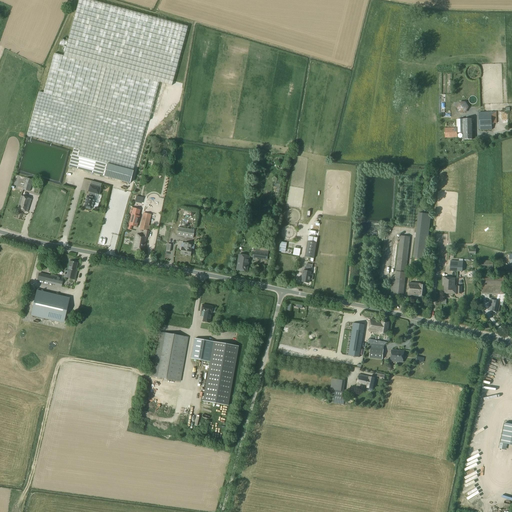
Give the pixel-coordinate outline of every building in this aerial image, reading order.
[(104,176),(112,178),(130,183),(133,171),(147,121),(149,121),(159,82),(172,86),(188,27),(112,6),(88,0),(79,0),(64,56),(54,54),(44,93),(39,92),(27,136),(74,148),(68,167),(104,176)] [(458,112),(467,112),(468,101),(458,101),(458,112)] [(497,123),(496,112),(479,113),(480,130),(492,130),(491,123),(497,123)] [(473,139),(472,120),(458,120),(458,133),(463,133),(464,140),(473,139)] [(457,128),(447,128),(447,137),(457,137),(457,128)] [(33,180),(27,178),(23,189),(30,191),(33,180)] [(101,188),(100,188),(101,184),(91,181),(88,192),(91,192),(89,197),(87,196),(84,207),(86,207),(86,208),(90,209),(92,209),(93,207),(94,208),(95,203),(94,203),(95,198),(96,194),(99,195),(101,188)] [(32,199),(21,195),(17,209),(28,212),(32,199)] [(140,210),(131,208),(129,215),(131,215),(127,229),(131,230),(132,226),(137,227),(140,217),(138,216),(140,210)] [(151,215),(143,213),(139,229),(145,230),(144,236),(136,235),(134,249),(144,251),(146,237),(148,237),(149,231),(150,226),(148,226),(151,215)] [(413,258),(426,260),(431,214),(419,213),(413,258)] [(195,230),(178,227),(177,236),(193,239),(195,230)] [(317,238),(308,236),(305,257),(313,259),(317,238)] [(403,298),(410,237),(400,236),(395,281),(392,281),(391,297),(403,298)] [(191,245),(184,243),(184,248),(182,248),(180,254),(190,256),(191,250),(191,249),(191,245)] [(268,251),(253,249),(252,258),(267,260),(268,251)] [(249,256),(238,255),(237,270),(247,272),(249,256)] [(493,268),(493,260),(478,261),(478,269),(493,268)] [(78,263),(70,261),(67,271),(65,271),(64,277),(75,280),(77,272),(76,272),(78,263)] [(463,261),(450,261),(450,271),(462,272),(463,261)] [(301,281),(308,283),(310,271),(310,268),(312,268),(312,264),(306,263),(306,266),(305,266),(305,270),(303,270),(301,281)] [(51,282),(53,275),(51,275),(50,276),(39,273),(37,280),(50,283),(50,282),(51,282)] [(53,275),(51,282),(62,285),(64,278),(53,275)] [(504,294),(504,277),(483,277),(483,294),(498,294),(497,301),(490,300),(488,310),(498,313),(500,302),(503,303),(505,294),(504,294)] [(455,278),(443,278),(442,286),(444,286),(444,294),(457,294),(462,294),(462,286),(455,286),(455,278)] [(425,284),(409,283),(408,295),(419,296),(419,297),(424,297),(425,284)] [(67,298),(36,291),(31,315),(61,323),(67,298)] [(213,307),(203,305),(201,311),(205,312),(203,322),(209,323),(213,307)] [(382,321),(371,319),(369,331),(380,333),(380,334),(387,335),(389,322),(382,321)] [(353,323),(348,355),(359,357),(365,325),(353,323)] [(189,337),(157,332),(149,376),(181,382),(189,337)] [(203,401),(228,405),(239,346),(195,339),(191,359),(210,362),(203,401)] [(383,349),(370,348),(369,358),(382,360),(383,349)] [(404,352),(392,350),(391,361),(403,362),(404,352)] [(357,386),(360,387),(360,386),(364,387),(364,388),(366,388),(372,389),(373,389),(375,378),(369,377),(359,374),(357,386)] [(344,380),(332,379),(330,389),(335,390),(333,403),(343,404),(343,402),(344,402),(345,396),(342,396),(344,380)] [(511,424),(505,423),(501,442),(511,444),(511,424)]
